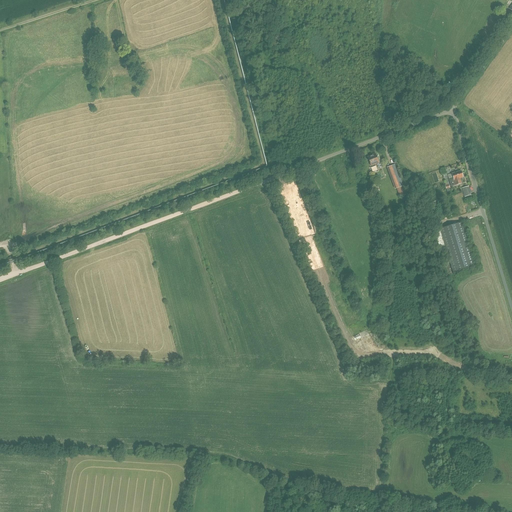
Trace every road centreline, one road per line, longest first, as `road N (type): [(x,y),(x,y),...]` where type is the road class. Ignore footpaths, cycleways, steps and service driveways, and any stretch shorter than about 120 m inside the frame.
road 1 (unclassified): [(0,280),(452,109)]
road 2 (track): [(511,379),(481,377),(439,356),(354,350),(289,209),(282,173)]
road 3 (unclassified): [(511,308),(452,109)]
